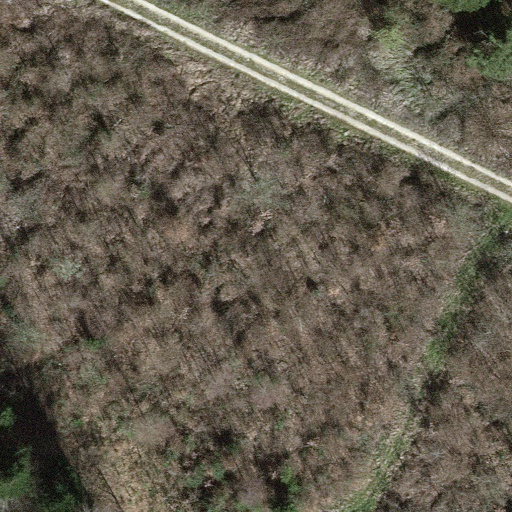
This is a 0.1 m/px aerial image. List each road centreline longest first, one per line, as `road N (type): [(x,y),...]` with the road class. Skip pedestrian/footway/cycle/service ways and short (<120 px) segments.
road 1 (track): [(120,0),(511,189)]
road 2 (track): [(342,511),(357,501),(395,436),(511,210)]
